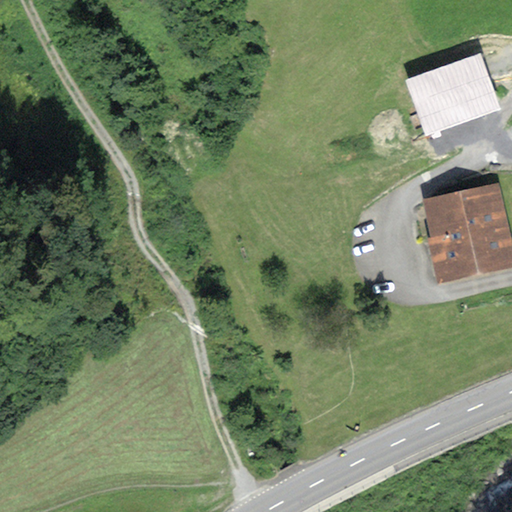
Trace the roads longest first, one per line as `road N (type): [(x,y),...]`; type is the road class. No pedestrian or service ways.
road 1 (track): [(242,481),(187,296),(140,239),(122,161),(63,75),(25,0)]
road 2 (primary): [(264,511),(511,392)]
road 3 (track): [(38,511),(127,487),(242,481)]
